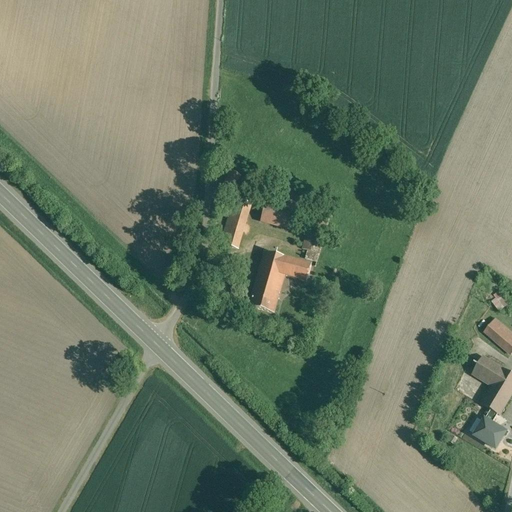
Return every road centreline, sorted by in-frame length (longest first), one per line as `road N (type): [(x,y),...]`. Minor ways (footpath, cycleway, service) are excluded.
road 1 (residential): [(221,0),(198,273),(153,342)]
road 2 (secondary): [(153,342),(331,511)]
road 3 (secondary): [(0,194),(153,342)]
